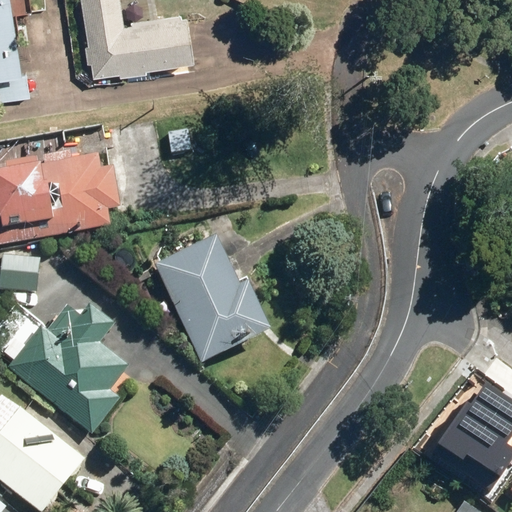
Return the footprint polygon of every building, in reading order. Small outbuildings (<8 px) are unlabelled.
[(16,76),(4,0),(0,0),(0,103),(31,99),(27,74),(16,76)] [(189,69),(180,19),(121,29),(115,0),(77,0),(92,85),(189,69)] [(115,210),(109,175),(98,178),(96,162),(72,166),(72,157),(1,166),(4,177),(0,177),(0,237),(42,231),(44,239),(105,228),(100,213),(115,210)] [(231,294),(212,248),(154,273),(195,363),(262,331),(240,291),(231,294)] [(0,291),(36,296),(38,261),(1,258),(0,262),(0,291)] [(111,329),(86,312),(60,314),(45,338),(37,333),(10,369),(94,435),(117,405),(108,397),(125,371),(97,350),(111,329)] [(0,490),(26,511),(42,511),(78,465),(16,418),(0,438),(0,490)]
